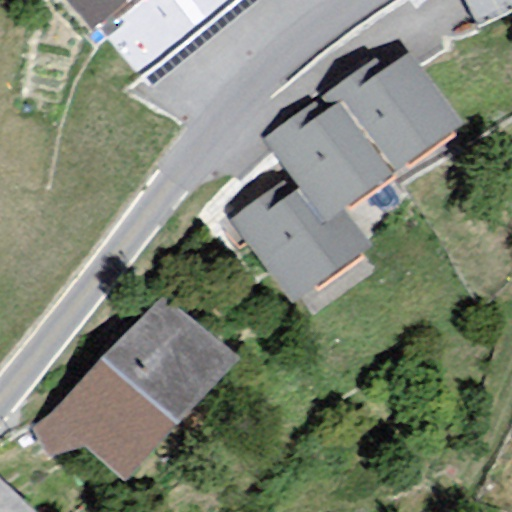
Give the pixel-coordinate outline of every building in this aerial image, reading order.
[(88,0),(96,9),(107,0),(88,0)] [(446,128),(395,56),(341,95),(392,166),(446,128)] [(343,201),(392,166),(341,95),(279,139),(303,172),(330,210),(343,201)] [(365,232),(343,201),(330,210),(303,172),(245,213),(295,282),(365,232)] [(220,359),(157,305),(57,420),(119,474),(220,359)] [(0,511),(27,511),(0,489),(0,511)]
